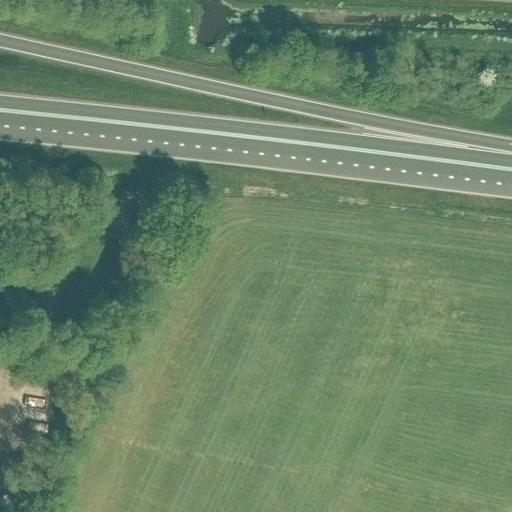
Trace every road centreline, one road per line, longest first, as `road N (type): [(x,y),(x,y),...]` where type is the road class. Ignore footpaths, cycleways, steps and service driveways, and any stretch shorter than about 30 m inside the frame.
road 1 (trunk): [(511,166),(367,121),(0,41)]
road 2 (trunk): [(511,170),(0,110)]
